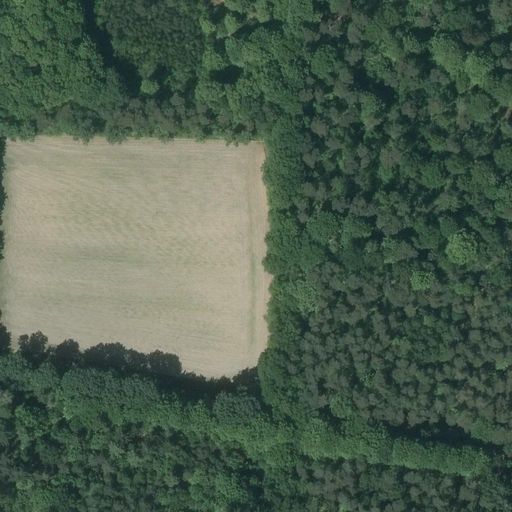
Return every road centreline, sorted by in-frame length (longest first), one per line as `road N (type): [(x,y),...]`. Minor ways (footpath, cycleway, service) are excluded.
road 1 (track): [(0,376),(270,421),(296,371)]
road 2 (track): [(511,291),(325,260),(299,265)]
